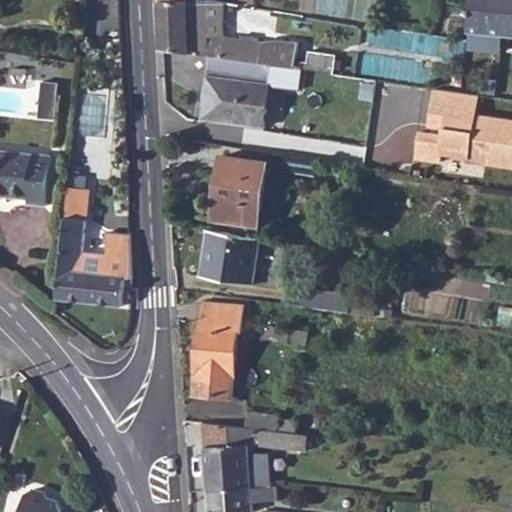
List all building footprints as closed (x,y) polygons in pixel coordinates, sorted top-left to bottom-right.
[(511,0),(472,0),(470,37),(511,38),(511,0)] [(194,2),(160,2),(163,49),(185,53),(212,57),(272,66),(300,70),(303,45),(285,43),(272,44),(258,42),(258,40),(247,38),(246,40),(230,38),(230,5),(214,2),(194,2)] [(212,57),(204,119),(263,129),(265,129),(272,66),(212,57)] [(57,116),(61,78),(46,77),(42,115),(57,116)] [(481,95),(436,90),(431,130),(421,129),(417,159),(442,162),(443,155),(511,164),(511,122),(478,118),(481,95)] [(0,150),(0,195),(30,199),(29,202),(47,205),(52,156),(0,150)] [(278,156),(275,171),(292,174),(294,158),(278,156)] [(226,157),(218,213),(237,215),(237,223),(260,227),(270,164),(226,157)] [(69,186),(57,299),(124,306),(126,278),(134,278),(133,236),(109,233),(107,255),(85,252),(91,189),(69,186)] [(218,213),(217,220),(237,223),(237,215),(218,213)] [(263,240),(213,232),(205,279),(257,287),(263,240)] [(305,292),(303,308),(365,316),(367,303),(355,301),(356,299),(305,292)] [(201,330),(196,395),(235,398),(240,333),(243,333),(246,306),(206,302),(204,330),(201,330)] [(367,303),(365,316),(377,317),(378,305),(367,303)] [(268,329),(267,340),(291,344),(293,332),(268,329)] [(312,436),(204,423),(207,468),(232,467),(233,490),(258,489),(256,446),(282,449),(283,446),(294,447),(295,443),(299,444),(300,446),(310,447),(312,436)] [(232,467),(207,468),(208,490),(233,490),(232,467)] [(28,492),(23,511),(66,511),(67,510),(61,499),(55,498),(49,492),(35,489),(28,492)] [(233,490),(208,490),(209,511),(259,511),(258,489),(233,490)]
